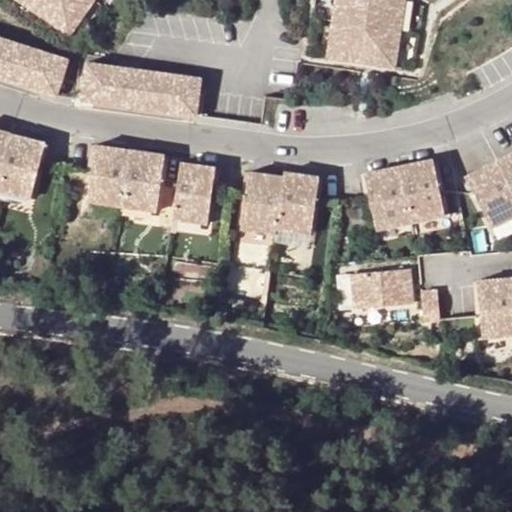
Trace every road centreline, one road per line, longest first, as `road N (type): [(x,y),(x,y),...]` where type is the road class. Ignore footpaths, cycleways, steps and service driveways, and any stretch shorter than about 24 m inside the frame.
road 1 (residential): [(511,112),(329,163),(62,128),(0,105)]
road 2 (tertiary): [(0,327),(332,377),(511,420)]
